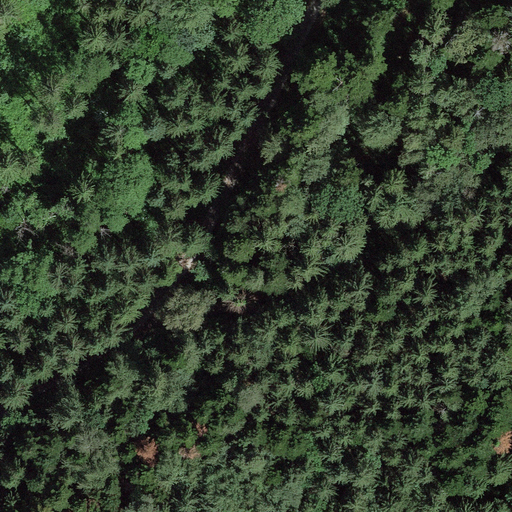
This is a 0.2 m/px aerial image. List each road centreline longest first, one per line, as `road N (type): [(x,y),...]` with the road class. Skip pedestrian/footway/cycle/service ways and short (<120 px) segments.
road 1 (track): [(321,0),(215,219),(99,363),(0,416)]
road 2 (track): [(99,363),(331,262),(401,220),(472,155),(511,101)]
